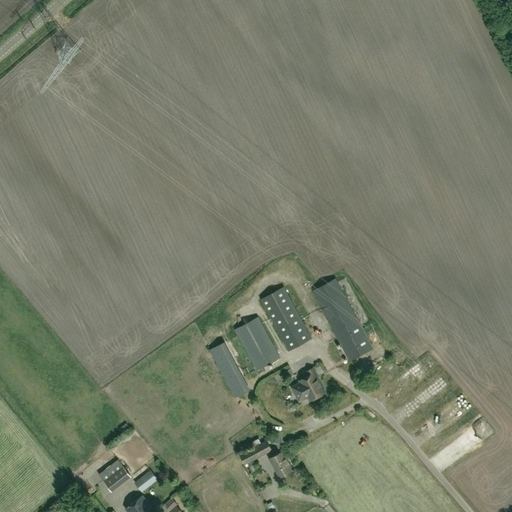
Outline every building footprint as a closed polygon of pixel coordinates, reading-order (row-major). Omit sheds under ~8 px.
[(350,360),(372,348),(335,278),(312,290),(350,360)] [(289,351),(312,338),(283,286),(260,299),(289,351)] [(256,369),(279,356),(258,317),(235,330),(256,369)] [(309,375),(303,379),(314,398),(325,392),(315,373),(316,372),(314,368),(307,372),(309,375)] [(284,372),(288,378),(293,375),(290,369),(284,372)] [(314,398),(303,379),(299,381),(300,382),(291,387),(299,401),(308,397),(310,400),(314,398)] [(320,396),(330,411),(336,407),(326,392),(320,396)] [(434,417),(441,430),(452,424),(445,410),(434,417)] [(272,436),(278,448),(285,444),(279,432),(272,436)] [(267,441),(253,447),(239,454),(244,464),(271,451),(267,441)] [(279,477),(293,470),(283,451),(269,458),(279,477)] [(123,465),(104,481),(112,491),(131,476),(123,465)] [(142,492),(158,479),(150,470),(135,483),(142,492)] [(128,511),(151,511),(152,511),(142,497),(126,508),(128,511)] [(172,498),(164,505),(169,511),(178,504),(172,498)] [(272,501),(267,504),(270,510),(275,507),(272,501)]
